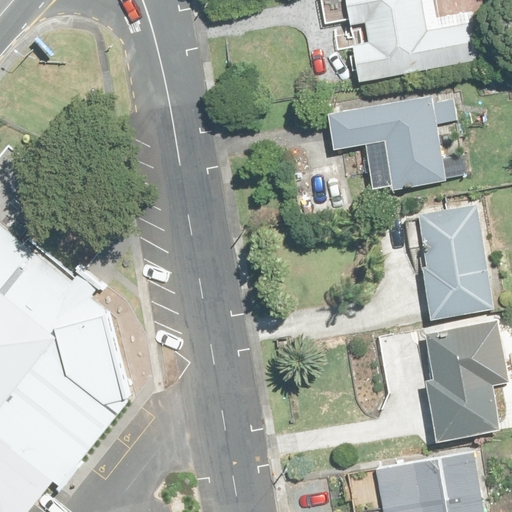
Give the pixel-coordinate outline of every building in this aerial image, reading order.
[(389,0),(325,0),(318,1),(325,44),(339,42),(342,58),(328,61),(335,101),(458,80),(451,39),(397,48),(394,32),(389,0)] [(364,218),(422,209),(408,113),(302,126),(308,171),(356,165),(364,218)] [(95,278),(0,207),(0,511),(3,511),(124,355),(102,283),(95,278)] [(455,224),(388,236),(406,341),(473,330),(455,224)] [(457,341),(391,351),(409,461),(474,451),(457,341)] [(450,511),(444,470),(341,486),(344,511),(450,511)]
